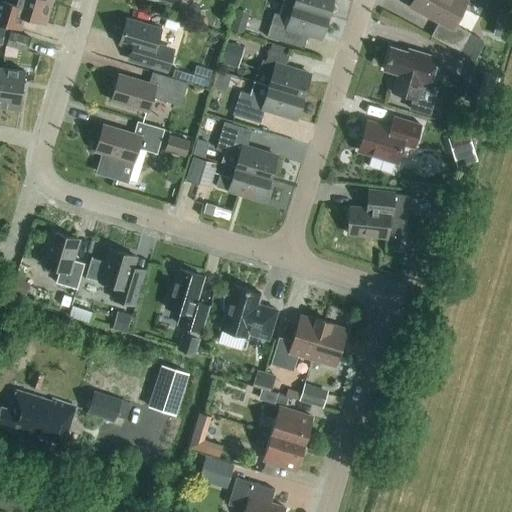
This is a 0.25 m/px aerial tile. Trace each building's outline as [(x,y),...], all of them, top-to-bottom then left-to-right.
[(45,24),(52,1),(47,0),(0,0),(0,25),(15,30),(16,29),(13,28),(17,16),(45,24)] [(282,0),(282,2),(283,2),(296,6),(327,16),(332,0),(282,0)] [(413,0),(409,7),(438,22),(431,36),(475,60),(483,43),(482,40),(454,24),(467,1),(465,0),(413,0)] [(468,0),(460,15),(477,24),(486,8),(472,0),(468,0)] [(320,38),(327,16),(296,6),(283,2),(279,14),(274,13),(266,37),(303,48),(307,34),(320,38)] [(511,29),(511,11),(499,8),(495,25),(511,29)] [(167,72),(171,57),(174,47),(157,42),(161,28),(126,18),(119,44),(145,52),(142,64),(167,72)] [(26,52),(30,37),(10,31),(5,45),(26,52)] [(222,63),(238,67),(244,47),(228,42),(222,63)] [(407,52),(390,47),(383,69),(397,73),(391,92),(416,99),(421,84),(428,86),(437,57),(408,49),(407,52)] [(268,86),(303,97),(310,74),(285,66),(289,54),(269,48),(266,60),(262,59),(259,69),(272,73),(268,86)] [(211,68),(195,63),(190,79),(206,84),(211,68)] [(486,104),(496,73),(473,66),(464,98),(486,104)] [(2,68),(0,78),(0,106),(19,109),(25,71),(2,68)] [(180,106),(187,83),(152,72),(149,84),(118,74),(110,99),(149,111),(153,97),(180,106)] [(296,119),(303,97),(268,86),(264,98),(240,91),(233,114),(258,122),(262,108),(296,119)] [(223,140),(229,122),(205,115),(199,133),(223,140)] [(413,148),(420,124),(393,116),(390,128),(367,121),(358,150),(396,161),(401,144),(413,148)] [(157,153),(164,129),(137,121),(133,134),(103,125),(95,150),(101,152),(95,173),(127,182),(128,180),(137,183),(146,150),(157,153)] [(452,156),(473,150),(468,133),(448,139),(452,156)] [(184,156),(189,140),(169,134),(164,150),(184,156)] [(207,142),(195,138),(190,154),(202,158),(207,142)] [(235,167),(269,178),(276,156),(242,145),(230,142),(227,151),(239,155),(235,167)] [(391,176),(396,161),(369,153),(365,168),(391,176)] [(209,187),(216,163),(193,156),(186,179),(209,187)] [(262,201),(269,178),(235,167),(228,190),(262,201)] [(402,214),(404,194),(394,193),(394,192),(368,190),(366,209),(350,207),(347,233),(387,237),(389,213),(402,214)] [(450,210),(446,192),(431,195),(435,213),(450,210)] [(212,214),(215,204),(205,201),(202,211),(212,214)] [(77,288),(84,263),(72,260),(78,239),(52,231),(42,265),(59,270),(56,282),(66,285),(77,288)] [(134,305),(141,280),(129,277),(135,256),(109,248),(99,282),(117,287),(113,299),(134,305)] [(200,331),(208,306),(196,302),(203,276),(177,268),(165,307),(182,312),(178,324),(192,328),(190,335),(181,333),(177,349),(195,354),(199,338),(198,337),(200,331)] [(27,283),(14,279),(10,290),(24,295),(27,283)] [(68,317),(77,288),(66,285),(58,313),(68,317)] [(257,304),(260,294),(233,285),(230,294),(222,294),(223,295),(223,311),(225,311),(220,328),(225,330),(225,335),(226,335),(226,333),(238,334),(248,336),(249,333),(268,339),(277,310),(257,304)] [(126,329),(131,315),(120,311),(115,325),(126,329)] [(311,359),(323,320),(316,318),(315,319),(300,314),(292,341),(279,337),(270,364),(293,370),(297,355),(311,359)] [(323,320),(311,359),(335,366),(346,328),(331,323),(323,320)] [(175,414),(189,373),(161,364),(147,405),(175,414)] [(253,383),(272,388),(276,374),(257,369),(253,383)] [(323,407),(328,390),(304,382),(299,399),(323,407)] [(51,401),(16,390),(10,410),(0,406),(0,424),(20,431),(19,436),(60,449),(65,433),(67,434),(75,407),(52,399),(51,401)] [(126,418),(131,402),(94,390),(86,412),(114,421),(116,415),(126,418)] [(270,433),(304,443),(312,416),(279,406),(270,433)] [(213,444),(217,432),(205,428),(201,440),(213,444)] [(296,470),(304,443),(270,433),(262,460),(296,470)] [(221,460),(217,474),(230,477),(234,464),(221,460)] [(282,511),(284,507),(270,502),(274,489),(236,477),(227,504),(244,509),(243,511),(282,511)]
